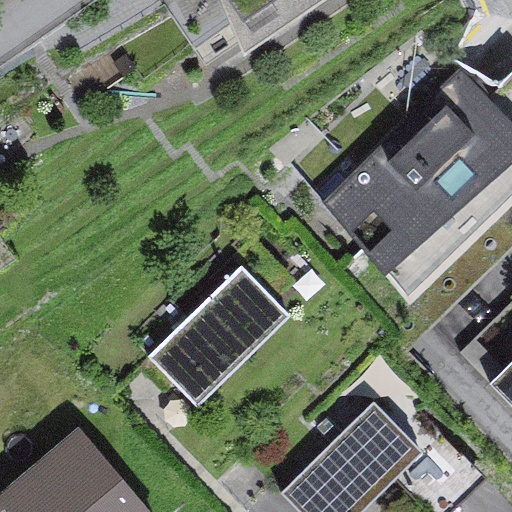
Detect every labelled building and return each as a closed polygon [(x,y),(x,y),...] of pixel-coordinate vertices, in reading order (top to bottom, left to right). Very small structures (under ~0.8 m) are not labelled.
[(346,0),(192,0),(237,69),(346,0)] [(511,183),(511,100),(481,66),(342,192),(415,271),(511,183)] [(310,323),(261,272),(170,359),(218,410),(310,323)] [(511,353),(497,368),(511,383),(511,353)] [(420,441),(376,397),(286,486),(311,511),(351,511),(363,500),(391,473),(430,511),(443,511),(460,496),(483,473),(435,425),(420,441)] [(161,511),(99,431),(0,507),(0,511),(161,511)]
